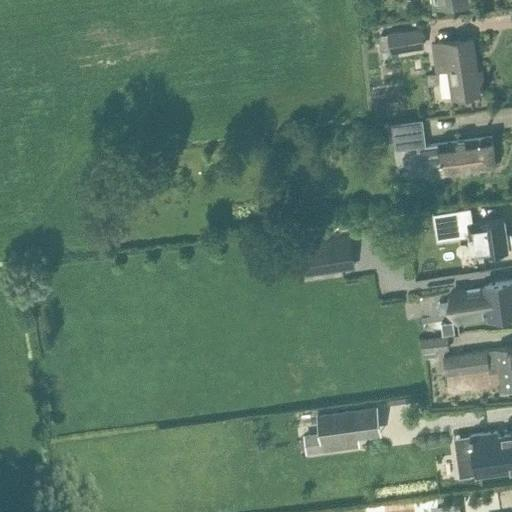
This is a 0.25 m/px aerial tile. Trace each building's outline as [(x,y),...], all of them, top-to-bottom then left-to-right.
[(389,34),(391,49),(425,44),(423,29),(389,34)] [(476,70),(472,37),(452,40),(433,43),(436,69),(450,67),(454,96),(465,94),(485,91),(484,86),(485,86),(485,82),(483,82),(482,69),(476,70)] [(424,118),(392,122),(394,134),(395,143),(418,140),(421,167),(427,166),(440,165),(441,172),(476,168),(496,165),(492,135),(472,138),(428,144),(424,118)] [(466,207),(435,211),(438,237),(470,233),(473,255),(509,250),(508,246),(511,245),(511,242),(511,233),(507,234),(504,216),(473,221),(469,222),(466,207)] [(485,286),(453,291),(458,320),(490,315),(490,317),(511,314),(511,279),(485,284),(485,286)] [(448,334),(423,336),(425,357),(437,356),(437,349),(449,348),(448,334)] [(511,345),(444,355),(447,374),(489,368),(489,372),(501,370),(503,390),(511,388),(511,345)] [(357,438),(353,410),(318,415),(321,443),(332,441),(331,435),(346,433),(347,439),(357,438)] [(498,430),(470,434),(473,456),(458,458),(460,476),(511,468),(511,431),(499,434),(498,430)] [(468,511),(466,495),(442,498),(444,511),(468,511)]
